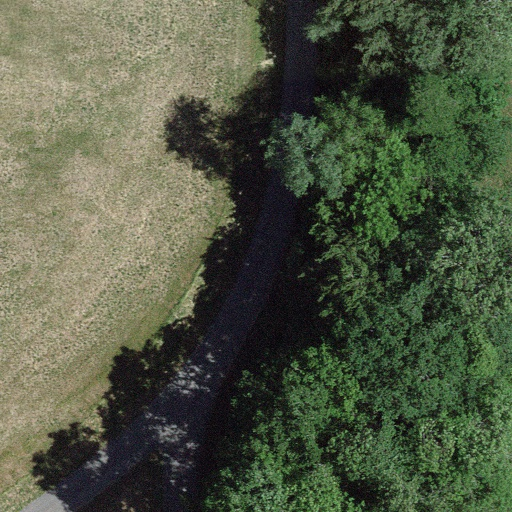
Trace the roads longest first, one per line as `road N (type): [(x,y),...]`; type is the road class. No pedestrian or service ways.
road 1 (track): [(297,0),(301,131),(270,268),(195,375),(100,478),(51,511)]
road 2 (unknown): [(195,375),(182,511)]
